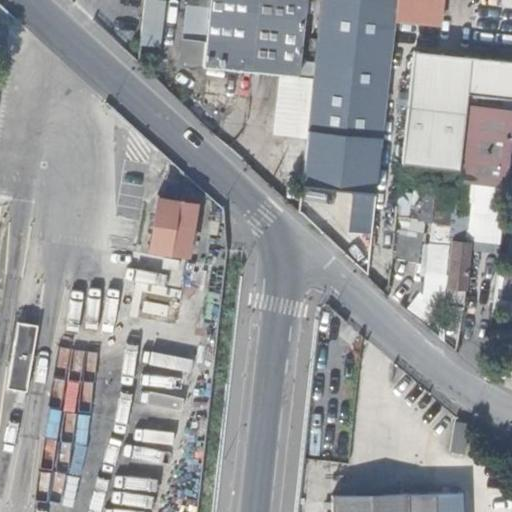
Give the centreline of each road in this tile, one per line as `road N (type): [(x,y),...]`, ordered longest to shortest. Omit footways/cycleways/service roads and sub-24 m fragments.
road 1 (residential): [(278,228),(31,0)]
road 2 (residential): [(511,404),(430,354),(278,228)]
road 3 (residential): [(255,511),(278,304),(278,228)]
